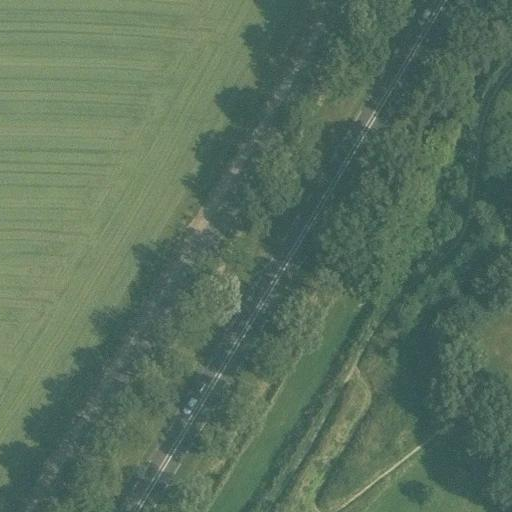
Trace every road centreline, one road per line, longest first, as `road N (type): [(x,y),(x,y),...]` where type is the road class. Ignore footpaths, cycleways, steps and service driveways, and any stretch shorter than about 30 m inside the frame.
road 1 (primary): [(135,511),(443,0)]
road 2 (unclassified): [(43,511),(346,0)]
